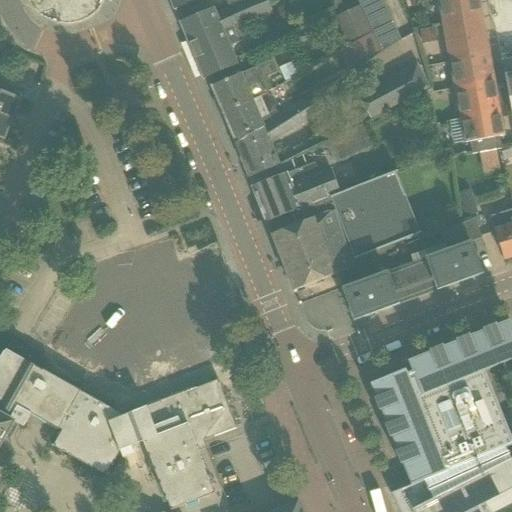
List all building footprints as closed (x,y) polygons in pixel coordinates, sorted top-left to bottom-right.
[(28,0),(28,1),(30,4),(32,7),(34,10),(36,12),(39,15),(41,17),(42,16),(54,12),(58,23),(57,24),(61,25),(64,25),(68,25),(71,25),(75,25),(78,24),(82,23),(85,21),(88,20),(91,18),(94,16),(96,13),(99,11),(98,10),(94,0),(28,0)] [(169,0),(174,10),(200,0),(242,0),(243,2),(247,0),(169,0)] [(180,24),(180,26),(181,25),(196,62),(203,77),(202,77),(203,79),(207,78),(237,65),(229,47),(245,39),(239,24),(259,15),(257,9),(268,5),(265,0),(251,0),(216,15),(213,9),(180,24)] [(438,0),(443,20),(481,13),(478,0),(438,0)] [(348,43),(371,33),(359,7),(336,17),(348,43)] [(449,55),(488,47),(481,13),(443,20),(449,55)] [(420,44),(436,42),(434,28),(418,30),(420,44)] [(455,89),(494,82),(488,47),(449,55),(455,89)] [(211,87),(222,113),(267,94),(266,93),(272,90),(266,78),(276,73),(271,62),(240,75),(211,87)] [(12,83),(0,78),(0,115),(12,120),(19,101),(20,99),(8,94),(12,83)] [(399,104),(388,82),(359,97),(371,119),(399,104)] [(494,82),(455,89),(461,120),(500,113),(494,82)] [(280,118),(279,117),(236,144),(250,178),(279,166),(270,144),(332,105),(323,90),(280,118)] [(236,144),(279,117),(275,110),(277,105),(273,98),(267,95),(267,94),(222,113),(234,139),(236,144)] [(499,137),(504,136),(500,113),(461,120),(465,143),(470,142),(472,155),(501,149),(499,137)] [(5,138),(12,120),(0,115),(0,138),(4,141),(5,138)] [(362,126),(326,144),(335,164),(373,148),(362,126)] [(510,151),(501,153),(503,162),(511,159),(510,151)] [(296,173),(253,188),(260,205),(333,177),(331,170),(330,170),(319,174),(315,165),(306,169),(296,173)] [(272,236),(294,292),(296,291),(332,276),(335,275),(351,269),(349,262),(408,239),(395,206),(407,201),(396,173),(383,178),(359,187),(340,195),(309,206),(291,213),(296,226),(275,235),(272,236)] [(333,177),(260,205),(266,223),(267,222),(291,213),(309,206),(340,195),(333,177)] [(477,213),(470,190),(457,194),(465,217),(477,213)] [(499,229),(494,230),(501,252),(502,256),(504,261),(511,258),(511,210),(495,216),(499,229)] [(387,273),(341,289),(353,322),(399,305),(399,304),(396,296),(407,292),(410,300),(410,301),(426,296),(437,292),(442,290),(483,275),(482,273),(471,242),(448,250),(446,243),(410,257),(413,263),(398,269),(387,273)] [(511,511),(511,461),(505,449),(511,446),(511,442),(484,372),(511,360),(511,326),(510,321),(407,362),(411,372),(406,374),(405,371),(370,385),(408,479),(410,486),(391,494),(399,511),(511,511)] [(197,389),(196,389),(142,410),(142,408),(122,416),(40,370),(46,359),(12,340),(0,360),(0,416),(12,423),(13,422),(18,425),(26,423),(31,415),(58,430),(62,432),(53,446),(105,476),(113,461),(114,461),(119,454),(118,454),(118,452),(144,442),(170,511),(172,511),(215,496),(195,444),(203,441),(236,428),(218,381),(197,389)] [(11,426),(12,423),(0,416),(0,444),(1,443),(6,434),(7,433),(11,425),(11,426)] [(302,511),(298,500),(269,511),(302,511)]
